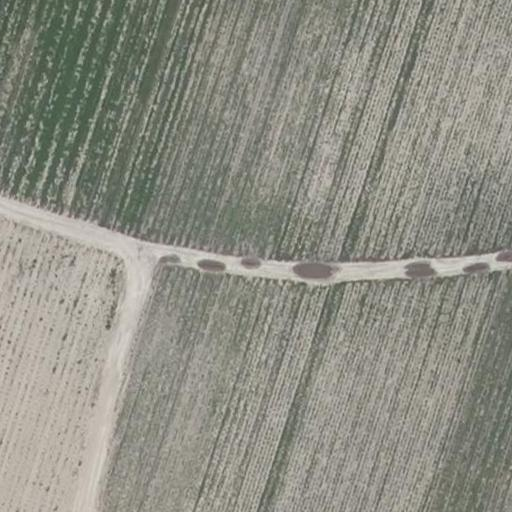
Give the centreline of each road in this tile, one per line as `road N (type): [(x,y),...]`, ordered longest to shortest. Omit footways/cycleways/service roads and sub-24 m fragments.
road 1 (track): [(0,200),(144,257),(310,273),(490,263),(511,255)]
road 2 (track): [(78,511),(144,257)]
